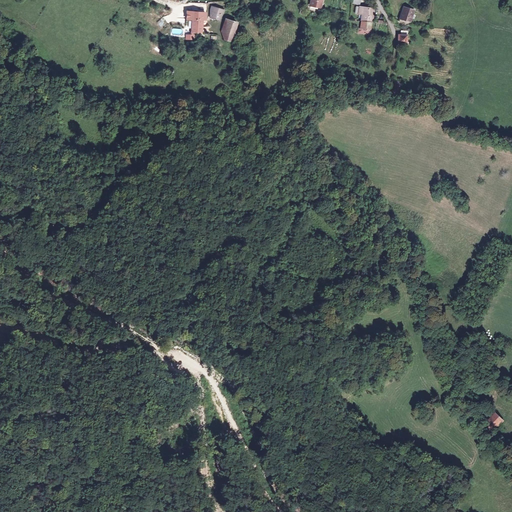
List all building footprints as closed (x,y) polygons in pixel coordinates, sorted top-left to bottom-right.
[(323,0),(309,0),(308,7),(322,10),(323,0)] [(415,9),(403,5),(399,19),(411,23),(415,9)] [(217,8),(210,6),(206,18),(214,20),(217,8)] [(373,8),(357,7),(356,14),(361,14),(359,29),(371,30),(373,8)] [(205,12),(185,12),(185,21),(190,21),(190,33),(194,33),(202,33),(202,21),(205,21),(205,12)] [(235,23),(224,19),(219,39),(231,43),(235,23)] [(401,35),(398,34),(398,45),(408,45),(408,35),(401,35)] [(399,86),(392,84),(388,96),(395,98),(399,86)] [(471,411),(456,390),(448,396),(464,416),(471,411)] [(505,422),(495,412),(486,420),(495,430),(505,422)]
